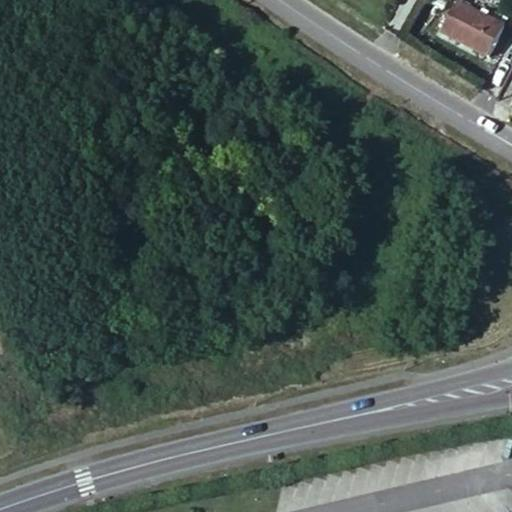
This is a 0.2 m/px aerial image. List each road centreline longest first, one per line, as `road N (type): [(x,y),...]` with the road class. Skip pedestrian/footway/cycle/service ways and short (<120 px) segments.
road 1 (primary): [(511,379),(89,478),(1,511)]
road 2 (secondary): [(285,0),(511,141)]
